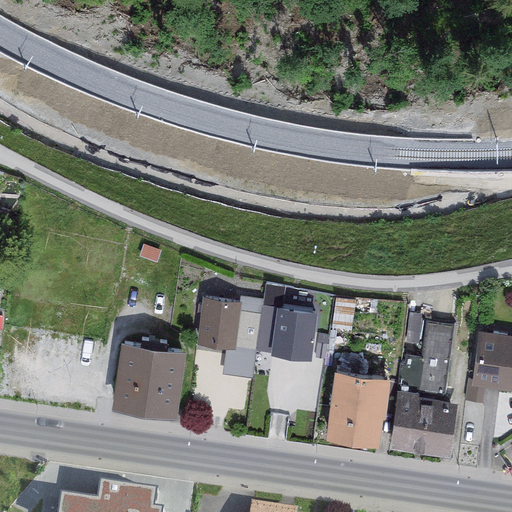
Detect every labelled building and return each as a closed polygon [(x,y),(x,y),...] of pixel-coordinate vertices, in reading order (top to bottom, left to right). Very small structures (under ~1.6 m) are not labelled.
[(158,250),(142,245),(138,256),(154,261),(158,250)] [(262,284),(247,283),(244,318),(260,319),(262,284)] [(239,300),(202,296),(197,341),(233,346),(239,300)] [(315,311),(277,307),(272,352),(310,356),(315,311)] [(511,334),(476,330),(471,382),(511,386),(511,334)] [(183,346),(119,338),(110,406),(174,414),(183,346)] [(432,358),(402,354),(388,445),(447,454),(455,402),(425,398),(432,358)] [(390,376),(335,368),(325,435),(378,442),(382,415),(384,416),(390,376)] [(156,511),(160,491),(95,482),(90,511),(156,511)]
